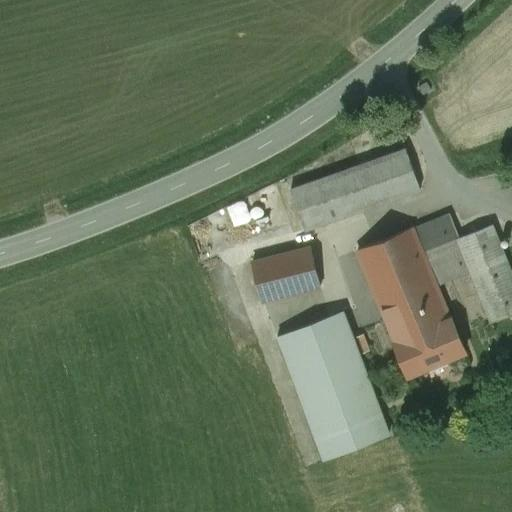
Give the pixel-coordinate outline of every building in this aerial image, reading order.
[(406,148),(291,189),(305,230),(421,189),(406,148)] [(412,227),(358,249),(396,341),(450,318),(435,283),(470,269),(491,321),(511,312),(511,273),(503,250),(492,224),(460,237),(451,215),(413,230),(412,227)] [(311,246),(253,261),(263,301),(321,286),(311,246)] [(344,311),(277,337),(323,459),(390,433),(344,311)] [(396,341),(394,342),(408,374),(466,350),(452,318),(396,341)]
